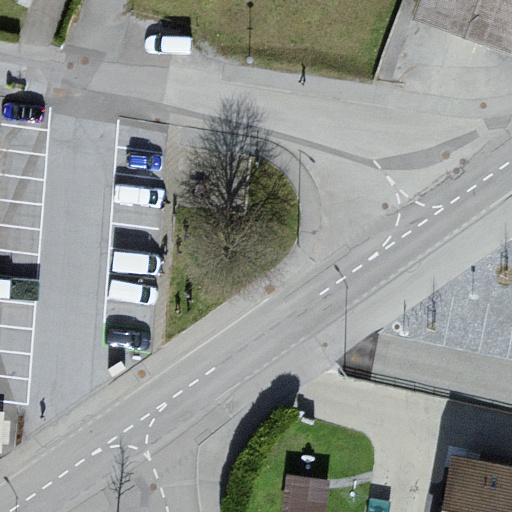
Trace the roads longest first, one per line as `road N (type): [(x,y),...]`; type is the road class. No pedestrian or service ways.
road 1 (residential): [(0,63),(292,121),(345,139),(387,169),(423,223)]
road 2 (tertiary): [(423,223),(131,428)]
road 3 (tertiary): [(131,428),(7,511)]
